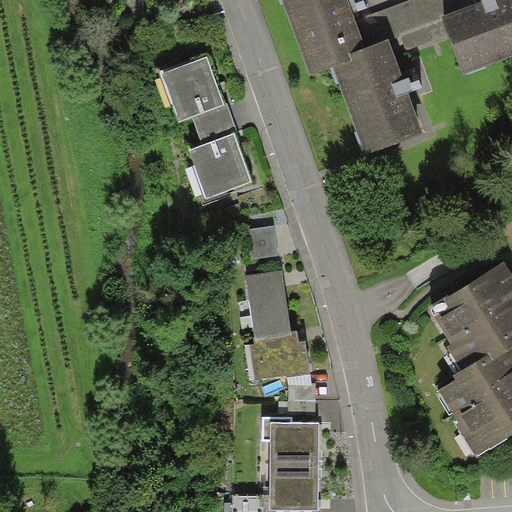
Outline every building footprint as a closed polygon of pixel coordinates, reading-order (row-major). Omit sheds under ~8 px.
[(348,0),(281,0),(310,77),(333,68),(351,62),(349,56),(366,49),(355,19),(348,1),(348,0)] [(484,0),(407,0),(355,19),(366,49),(389,41),(394,54),(448,34),(442,18),(485,2),(484,0)] [(511,0),(489,0),(485,2),(442,18),(448,34),(463,75),(511,57),(511,0)] [(366,49),(349,56),(351,62),(333,68),(366,156),(424,134),(404,81),(394,54),(389,41),(366,49)] [(206,56),(161,74),(180,122),(193,117),(225,104),(206,56)] [(225,104),(193,117),(203,145),(235,134),(238,132),(227,103),(225,104)] [(203,145),(189,150),(206,198),(252,182),(235,134),(203,145)] [(247,229),(251,259),(279,255),(274,225),(247,229)] [(448,308),(435,316),(452,344),(448,347),(463,371),(511,340),(511,273),(505,262),(443,300),(448,308)] [(282,269),(245,275),(255,337),(292,332),(282,269)] [(298,330),(292,332),(255,337),(254,338),(255,343),(250,344),(255,379),(286,374),(287,378),(288,378),(310,374),(311,374),(306,340),(300,341),(298,330)] [(511,340),(463,371),(454,377),(456,380),(439,391),(458,422),(455,423),(477,459),(511,437),(511,340)] [(310,374),(288,378),(288,384),(312,384),(312,382),(310,374)] [(312,384),(288,384),(288,401),(316,401),(316,382),(312,382),(312,384)] [(316,423),(316,401),(288,401),(287,417),(293,417),(293,423),(316,423)] [(320,426),(320,423),(316,423),(293,423),(293,417),(287,417),(262,417),(262,441),(271,441),(271,468),(319,468),(320,426)] [(319,502),(319,468),(271,468),(270,510),(319,510),(319,502)]
